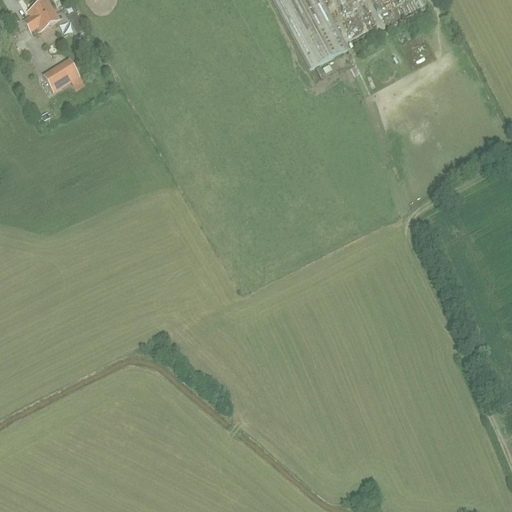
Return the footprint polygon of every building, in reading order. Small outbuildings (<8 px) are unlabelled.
[(318,0),(270,0),(308,72),(346,52),(318,0)] [(27,14),(31,19),(23,23),(30,33),(37,29),(40,33),(59,22),(46,2),(27,14)] [(411,14),(419,9),(416,2),(407,7),(411,14)] [(84,88),(70,65),(45,81),(53,94),(69,84),(75,93),(84,88)] [(212,362),(203,372),(215,384),(224,374),(212,362)]
